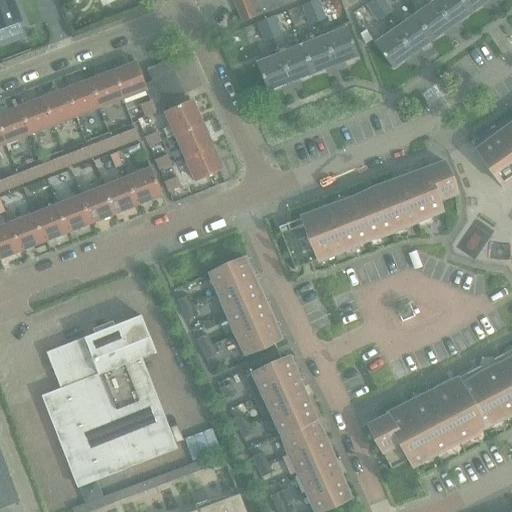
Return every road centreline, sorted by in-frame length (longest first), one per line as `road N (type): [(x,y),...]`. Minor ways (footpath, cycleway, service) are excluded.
road 1 (residential): [(246,200),(380,511)]
road 2 (residential): [(266,191),(394,140),(511,58)]
road 3 (residential): [(0,292),(246,200)]
road 4 (residential): [(266,191),(182,12)]
road 5 (residential): [(0,81),(182,12)]
